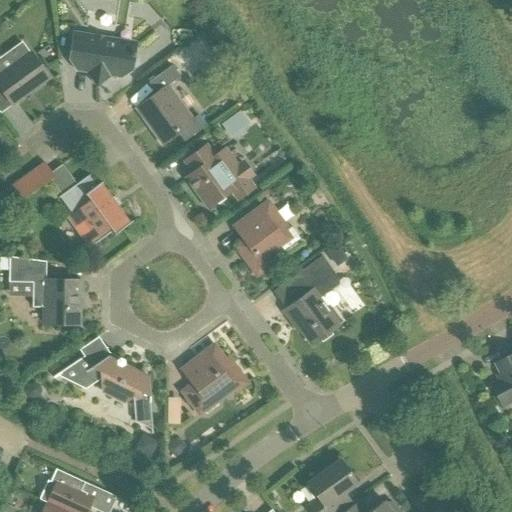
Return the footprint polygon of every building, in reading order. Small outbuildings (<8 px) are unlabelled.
[(120,78),(131,70),(136,42),(73,32),(68,60),(76,71),(85,73),(96,88),(111,77),(120,78)] [(29,54),(21,43),(5,55),(12,66),(0,74),(0,89),(11,105),(48,78),(30,53),(29,54)] [(156,93),(135,109),(161,145),(178,133),(184,141),(207,124),(199,114),(192,119),(168,85),(179,77),(171,65),(148,83),(156,93)] [(213,156),(206,146),(185,161),(193,173),(186,178),(207,207),(230,191),(237,202),(256,188),(250,180),(255,176),(243,159),(238,163),(225,146),(213,156)] [(22,200),(50,180),(54,177),(51,172),(44,163),(44,162),(38,166),(11,185),(12,187),(22,200)] [(90,176),(89,175),(61,195),(59,197),(71,214),(66,218),(86,246),(92,242),(94,245),(112,231),(114,234),(113,234),(114,235),(132,222),(131,221),(129,222),(101,184),(102,183),(101,182),(96,186),(89,177),(90,176)] [(268,202),(233,227),(242,239),(231,246),(256,279),(276,264),(270,255),(283,247),(285,250),(301,239),(292,226),(288,229),(268,202)] [(81,300),(81,281),(46,280),(46,261),(8,256),(8,283),(32,283),(32,307),(44,307),(43,324),(77,325),(77,300),(81,300)] [(295,302),(282,311),(298,334),(301,332),(310,345),(319,339),(322,342),(332,334),(330,331),(338,325),(337,324),(343,320),(331,304),(323,304),(318,297),(325,291),(312,272),(287,290),(295,302)] [(225,360),(213,345),(181,369),(192,384),(181,392),(199,415),(233,389),(236,392),(247,383),(228,358),(225,360)] [(511,356),(498,364),(505,377),(504,380),(494,385),(505,405),(511,401),(511,356)] [(115,360),(107,357),(97,364),(83,357),(53,377),(53,378),(57,376),(85,389),(100,379),(101,394),(123,404),(133,398),(134,421),(150,430),(151,434),(152,434),(149,395),(148,376),(125,365),(124,359),(119,357),(115,360)] [(51,373),(60,366),(57,361),(47,367),(51,373)] [(316,497),(305,506),(309,511),(336,511),(351,502),(344,492),(356,483),(339,461),(307,484),(309,487),(315,496),(316,497)] [(44,505),(58,511),(86,511),(89,507),(99,511),(109,511),(115,499),(114,499),(115,497),(55,469),(50,481),(47,480),(39,499),(39,500),(45,503),(44,505)] [(364,511),(357,502),(342,511),(397,511),(398,511),(391,502),(388,502),(385,504),(384,501),(368,511),(364,511)] [(2,502),(0,507),(0,511),(5,511),(9,505),(2,502)]
